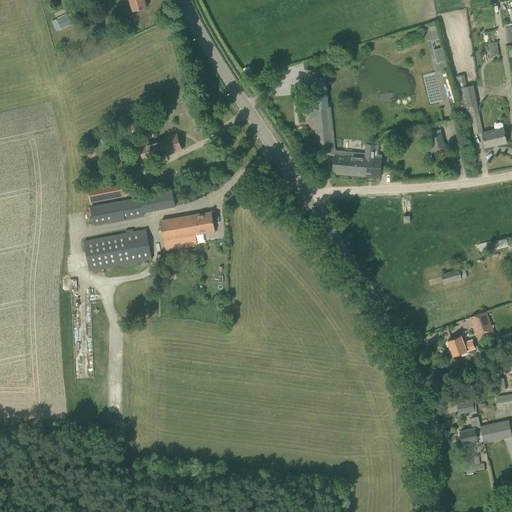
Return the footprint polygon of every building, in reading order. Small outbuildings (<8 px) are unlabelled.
[(128,0),(132,12),(147,8),(144,0),(128,0)] [(56,18),(61,28),(71,23),(67,13),(56,18)] [(437,31),(429,32),(431,41),(439,39),(437,31)] [(497,44),(489,46),(491,56),(499,54),(497,44)] [(436,63),(444,61),(441,47),(433,49),(436,63)] [(468,106),(473,128),(482,127),(473,85),(466,86),(464,74),(456,76),(462,108),(468,106)] [(310,112),(311,118),(314,118),(316,133),(333,132),(330,107),(328,107),(325,77),(309,79),(312,109),(314,109),(314,111),(310,112)] [(136,121),(130,123),(132,131),(139,130),(136,121)] [(495,129),(482,131),(485,147),(506,143),(502,123),(500,122),(495,123),(494,125),(495,129)] [(123,127),(117,129),(120,136),(125,133),(123,127)] [(429,135),(433,152),(446,149),(445,143),(444,143),(441,132),(429,135)] [(134,149),(137,159),(143,157),(144,161),(181,149),(176,135),(167,138),(167,137),(139,144),(140,147),(134,149)] [(332,174),(380,178),(382,158),(381,158),(382,154),(377,154),(378,145),(366,143),(365,153),(335,150),(332,174)] [(127,167),(133,187),(143,184),(137,164),(127,167)] [(90,206),(94,225),(144,215),(143,212),(175,206),(172,190),(90,206)] [(215,231),(212,212),(160,220),(165,250),(191,246),(197,245),(195,235),(215,231)] [(125,230),(126,232),(83,240),(89,271),(152,259),(146,228),(133,231),(133,228),(125,230)] [(478,245),(481,253),(503,247),(501,240),(491,242),(491,241),(478,245)] [(441,274),(443,283),(466,277),(464,268),(441,274)] [(216,300),(216,309),(225,308),(225,300),(216,300)] [(494,332),(486,311),(469,317),(470,319),(472,318),(474,323),(472,324),(477,338),(494,332)] [(447,341),(453,356),(475,348),(472,340),(464,342),(461,336),(447,341)] [(511,393),(496,397),(497,406),(511,402),(511,393)] [(457,403),(459,413),(474,411),(473,401),(457,403)] [(483,441),(478,417),(470,418),(472,428),(460,431),(463,444),(469,442),(469,444),(483,441)] [(478,417),(483,441),(484,443),(511,436),(511,437),(511,436),(511,435),(508,420),(480,427),(478,417)]
